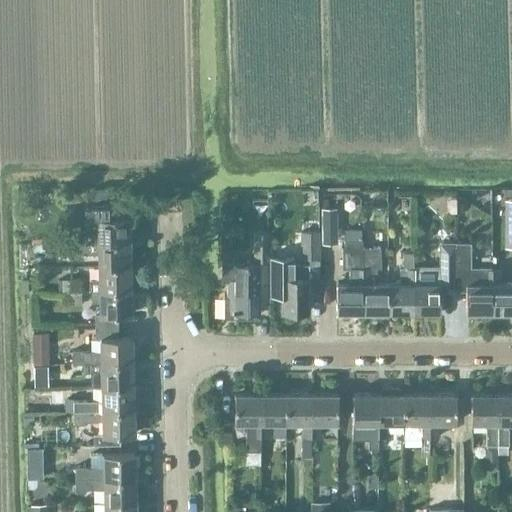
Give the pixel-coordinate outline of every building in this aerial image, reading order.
[(80,230),(70,230),(70,242),(85,242),(130,241),(129,216),(116,217),(115,204),(84,205),(85,232),(80,232),(80,230)] [(323,208),(323,242),(338,242),(337,208),(323,208)] [(255,258),(268,258),(269,231),(255,231),(255,258)] [(301,231),(302,257),(319,257),(319,231),(301,231)] [(337,280),(337,310),(341,310),(341,313),(344,316),(351,316),(353,313),(353,310),(363,310),(363,246),(363,239),(345,239),(345,247),(342,247),(342,268),(350,268),(350,281),(337,280)] [(85,242),(70,242),(70,256),(81,255),(81,254),(99,253),(99,266),(131,265),(130,241),(85,242)] [(413,266),(413,310),(439,310),(439,290),(456,290),(456,242),(439,242),(439,266),(413,266)] [(471,242),(456,242),(456,290),(467,291),(466,313),(493,313),(493,269),(493,267),(471,266),(471,242)] [(363,310),(373,310),(373,314),(376,316),(383,316),(386,314),(386,310),(388,310),(388,281),(377,281),(377,268),(380,268),(380,246),(363,246),(363,310)] [(413,266),(413,247),(403,247),(403,267),(405,267),(405,281),(388,281),(388,310),(413,310),(413,266)] [(295,256),(270,256),(270,295),(282,295),(282,312),(309,312),(309,277),(309,264),(295,264),(295,256)] [(260,265),(236,264),(236,262),(222,262),(223,282),(230,281),(229,299),(225,299),(225,319),(254,319),(254,313),(260,313),(260,265)] [(100,279),(90,279),(91,291),(92,291),(131,290),(131,265),(99,266),(100,279)] [(493,313),(511,313),(511,284),(500,285),(500,269),(493,269),(493,313)] [(81,276),(70,276),(71,290),(81,289),(81,276)] [(81,289),(71,290),(71,302),(82,302),(81,289)] [(131,290),(92,291),(92,302),(100,301),(101,314),(101,315),(118,315),(132,314),(131,290)] [(83,350),(73,350),(73,363),(83,363),(133,361),(132,337),(118,337),(101,337),(101,351),(83,352),(83,350)] [(133,361),(83,363),(83,372),(91,372),(91,387),(102,386),(133,385),(133,361)] [(48,366),(34,366),(35,379),(48,379),(48,366)] [(75,401),(74,401),(74,411),(134,410),(134,398),(138,398),(137,387),(133,387),(133,385),(102,386),(102,401),(75,401)] [(390,394),(379,394),(379,437),(388,437),(388,423),(405,423),(405,394),(402,394),(402,390),(399,388),(392,388),(390,390),(390,394)] [(261,394),(262,437),(269,437),(269,422),(287,422),(287,393),(261,394)] [(314,437),(313,393),(287,393),(287,422),(305,422),(305,437),(314,437)] [(339,393),(313,393),(314,437),(321,437),(321,422),(339,422),(339,393)] [(498,445),(509,444),(509,428),(504,428),(504,422),(511,421),(511,393),(498,394),(498,445)] [(236,423),(248,423),(248,452),(262,451),(262,437),(261,394),(236,394),(236,423)] [(379,394),(354,394),(354,440),(369,440),(369,449),(379,449),(379,437),(379,394)] [(405,423),(424,422),(424,437),(431,437),(431,394),(405,394),(405,423)] [(457,422),(456,394),(431,394),(431,437),(438,437),(438,422),(457,422)] [(498,394),(472,394),(472,422),(493,422),(493,428),(488,428),(488,445),(498,445),(498,394)] [(134,410),(74,411),(74,421),(75,424),(85,423),(85,421),(103,420),(103,434),(103,435),(121,435),(134,434),(134,410)] [(37,427),(26,427),(27,443),(38,443),(37,427)] [(430,437),(422,437),(422,456),(430,456),(430,437)] [(86,466),(75,466),(76,478),(135,477),(135,453),(104,453),(104,467),(86,468),(86,466)] [(135,477),(76,478),(76,491),(87,491),(87,489),(104,489),(105,502),(136,502),(135,477)] [(136,511),(136,502),(105,502),(104,511),(136,511)] [(330,511),(330,502),(312,502),(311,511),(330,511)]
